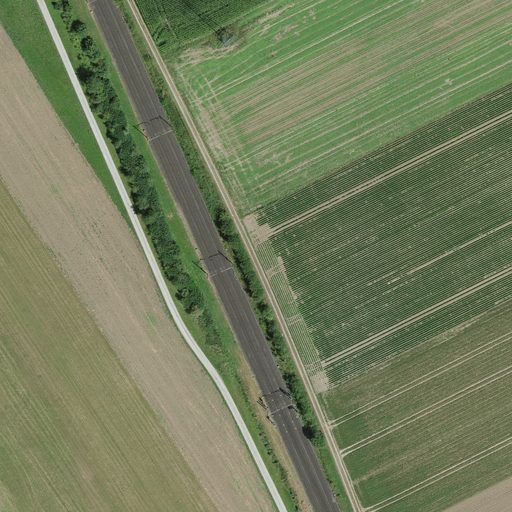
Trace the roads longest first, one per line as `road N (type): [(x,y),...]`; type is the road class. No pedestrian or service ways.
road 1 (track): [(38,0),(168,301),(283,511)]
road 2 (track): [(131,0),(364,511)]
